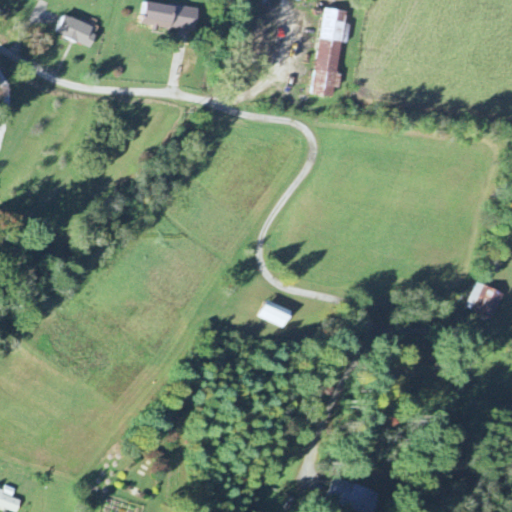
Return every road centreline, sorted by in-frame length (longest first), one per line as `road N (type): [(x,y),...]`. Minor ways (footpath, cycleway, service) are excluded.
road 1 (residential): [(368,328),(346,302),(278,285),(261,266),(259,242),(314,155),(303,127),(172,95),(68,85),(0,47)]
road 2 (track): [(511,337),(462,331),(453,309),(496,245),(511,162)]
road 3 (track): [(283,0),(279,67),(259,90),(223,108)]
